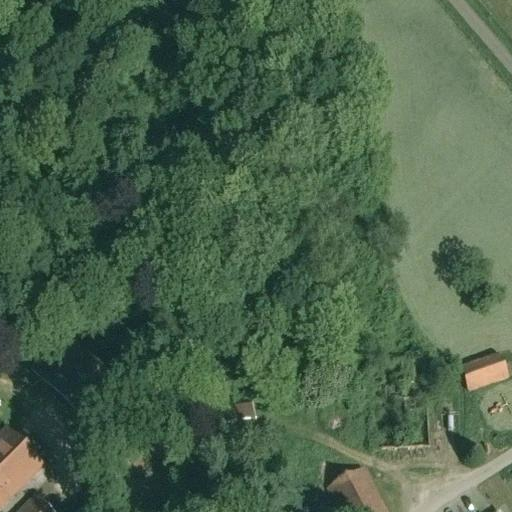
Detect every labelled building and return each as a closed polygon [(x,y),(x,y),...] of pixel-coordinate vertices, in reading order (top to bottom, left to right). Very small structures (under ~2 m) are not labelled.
[(83,424),(118,389),(67,337),(31,372),(83,424)] [(499,357),(460,370),(468,393),(507,379),(499,357)] [(207,440),(250,438),(248,407),(206,409),(207,440)] [(6,431),(0,436),(0,507),(41,466),(6,431)] [(384,511),(363,471),(327,491),(337,511),(384,511)] [(47,511),(34,499),(20,511),(47,511)]
